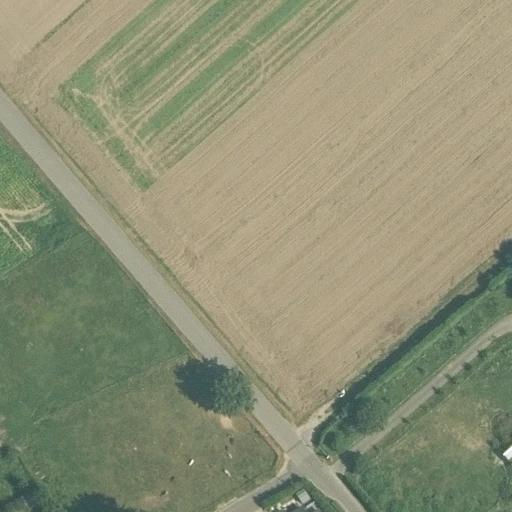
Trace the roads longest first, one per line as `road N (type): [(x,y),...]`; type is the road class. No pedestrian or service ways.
road 1 (residential): [(311,467),(0,104)]
road 2 (track): [(511,273),(302,456)]
